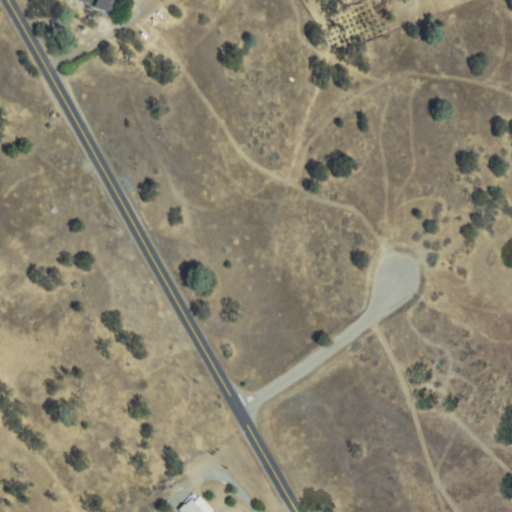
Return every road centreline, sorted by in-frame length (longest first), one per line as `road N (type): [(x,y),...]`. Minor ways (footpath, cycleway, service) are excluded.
road 1 (residential): [(297,511),(8,0)]
road 2 (residential): [(239,409),(345,340),(399,276)]
